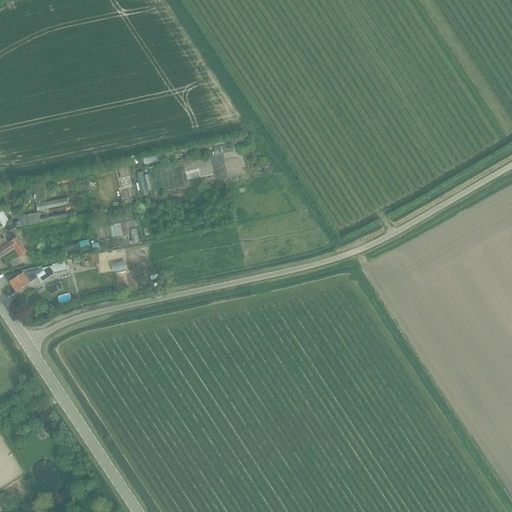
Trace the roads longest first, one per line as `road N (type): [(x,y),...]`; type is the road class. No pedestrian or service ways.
road 1 (unclassified): [(511,165),(405,227),(324,262),(74,318),(25,343)]
road 2 (tertiary): [(134,511),(25,343)]
